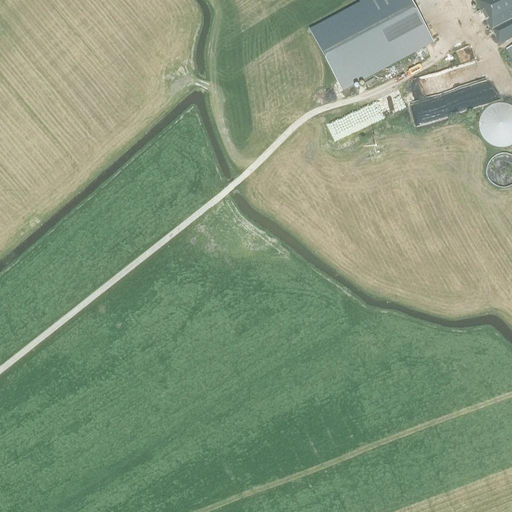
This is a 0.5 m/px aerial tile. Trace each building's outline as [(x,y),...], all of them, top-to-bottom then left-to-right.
[(364,0),(349,8),(351,11),(311,32),(342,91),(433,43),(410,0),(364,0)] [(511,0),(478,0),(476,2),(499,45),(511,38),(511,0)] [(271,69),(271,92),(288,91),(287,68),(271,69)] [(483,139),(492,146),(503,148),(511,144),(511,108),(509,106),(498,104),(487,108),(480,117),(478,129),(483,139)] [(490,183),(496,188),(505,190),(511,186),(511,159),(510,157),(501,156),(493,160),(488,166),(486,175),(490,183)]
